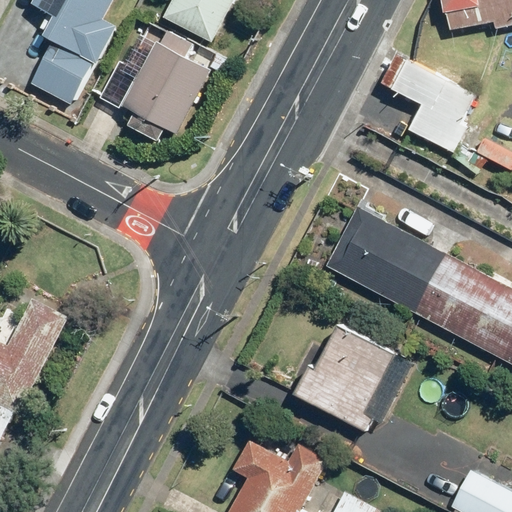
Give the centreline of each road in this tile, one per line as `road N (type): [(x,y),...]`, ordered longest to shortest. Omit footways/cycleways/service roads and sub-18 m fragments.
road 1 (tertiary): [(219,251),(85,511)]
road 2 (tertiary): [(360,0),(219,251)]
road 3 (residential): [(0,134),(219,251)]
